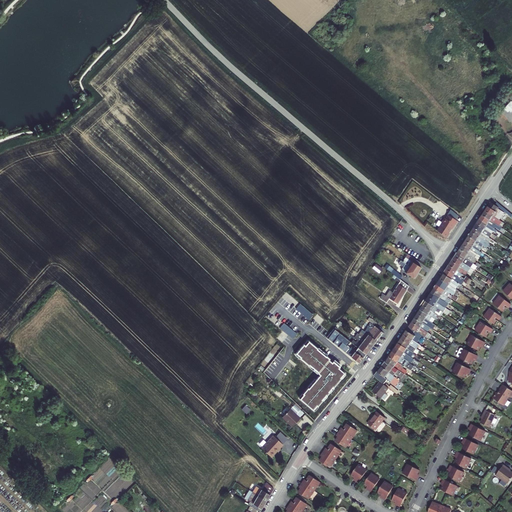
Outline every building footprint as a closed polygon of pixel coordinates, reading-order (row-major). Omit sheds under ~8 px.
[(511,105),(509,103),(499,114),(511,126),(511,105)] [(490,202),(485,210),(499,220),(504,212),(498,208),(499,207),(490,202)] [(503,222),(485,210),(482,214),(497,224),(498,223),(501,225),(503,222)] [(500,226),(497,224),(482,214),(479,219),(494,229),(495,229),(496,228),(500,231),(502,228),(500,226)] [(435,233),(444,239),(447,236),(446,235),(450,230),(451,231),(457,224),(449,217),(446,221),(445,220),(442,224),(435,233)] [(494,229),(479,219),(477,223),(492,233),(494,230),(496,232),(497,230),(495,229),(494,229)] [(489,237),(492,233),(477,223),(474,227),(489,237)] [(489,237),(474,227),(471,231),(489,243),(492,239),(489,237)] [(490,243),(489,243),(471,231),(468,235),(483,245),(484,244),(488,246),(490,243)] [(484,248),(482,247),(483,245),(468,235),(465,240),(480,250),(482,251),(484,248)] [(479,252),(480,250),(465,240),(463,244),(477,254),(479,252)] [(480,256),(477,254),(463,244),(460,249),(477,260),(478,260),(481,256),(480,256)] [(474,264),(477,260),(460,249),(457,253),(473,264),(474,264)] [(405,253),(403,256),(417,265),(419,262),(405,253)] [(471,268),(473,264),(457,253),(454,257),(471,268)] [(410,264),(409,266),(418,272),(421,267),(417,265),(403,256),(401,259),(403,261),(404,260),(410,264)] [(452,261),(468,272),(471,268),(454,257),(452,261)] [(398,264),(403,267),(401,270),(414,278),(418,272),(409,266),(401,260),(398,264)] [(465,276),(468,272),(452,261),(449,265),(465,276)] [(373,268),(379,273),(382,269),(376,264),(373,268)] [(388,265),(386,269),(391,273),(400,279),(402,276),(396,271),(399,268),(396,266),(394,269),(388,265)] [(465,276),(449,265),(446,269),(460,278),(461,279),(462,277),(466,280),(468,278),(465,276)] [(462,283),(459,281),(460,278),(446,269),(444,273),(461,285),(462,283)] [(458,287),(462,289),(464,287),(461,285),(444,273),(440,279),(449,285),(451,282),(458,287)] [(449,285),(440,279),(436,284),(450,293),(454,295),(456,297),(460,292),(456,290),(449,285)] [(386,303),(389,298),(397,304),(409,286),(401,280),(393,292),(390,290),(386,296),(383,294),(379,298),(386,303)] [(511,285),(509,283),(503,290),(511,297),(511,285)] [(447,297),(450,293),(436,284),(434,288),(447,297)] [(452,300),(447,297),(434,288),(431,292),(449,304),(452,300)] [(446,308),(449,304),(431,292),(428,296),(446,308)] [(499,295),(493,302),(503,310),(506,307),(508,308),(510,305),(499,295)] [(445,309),(446,308),(428,296),(426,301),(442,312),(446,314),(448,311),(445,309)] [(441,314),(442,312),(426,301),(423,305),(438,315),(439,313),(441,314)] [(439,316),(438,315),(423,305),(420,309),(436,319),(437,317),(442,321),(443,318),(439,316)] [(489,308),(484,315),(494,323),(497,319),(499,320),(501,317),(489,308)] [(438,321),(436,319),(420,309),(417,313),(433,324),(434,322),(436,323),(438,321)] [(435,325),(433,324),(417,313),(414,318),(430,328),(431,326),(434,327),(435,325)] [(370,332),(368,334),(376,341),(383,332),(373,324),(375,322),(370,317),(367,320),(371,323),(366,329),(370,332)] [(430,328),(414,318),(412,322),(427,332),(430,328)] [(480,321),(475,329),(486,336),(488,332),(490,333),(492,330),(480,321)] [(428,333),(427,332),(412,322),(409,326),(416,331),(427,338),(428,337),(426,335),(428,333)] [(415,332),(416,331),(409,326),(403,334),(420,345),(423,341),(422,340),(417,337),(418,335),(419,334),(415,332)] [(361,331),(359,335),(373,346),(376,341),(368,334),(359,327),(357,329),(359,330),(361,331)] [(455,332),(448,327),(446,330),(453,336),(455,332)] [(352,343),(334,329),(327,337),(359,363),(366,354),(352,343)] [(354,337),(355,339),(369,350),(373,346),(359,335),(357,333),(354,337)] [(417,349),(420,345),(403,334),(401,338),(416,349),(417,349)] [(472,335),(467,343),(478,349),(481,345),(482,346),(484,343),(472,335)] [(414,353),(416,349),(401,338),(398,343),(414,353)] [(355,339),(352,343),(366,354),(369,350),(355,339)] [(320,375),(300,398),(314,410),(345,374),(339,369),(341,367),(333,360),(332,362),(329,360),(330,359),(309,341),(305,346),(304,344),(295,354),(320,375)] [(411,357),(414,353),(398,343),(395,347),(411,357)] [(408,361),(411,357),(395,347),(392,351),(408,361)] [(456,356),(471,363),(473,359),(475,360),(477,356),(461,348),(460,349),(456,356)] [(407,364),(408,361),(392,351),(389,356),(402,365),(412,371),(415,366),(409,362),(408,364),(407,364)] [(401,367),(402,365),(389,356),(386,362),(402,373),(404,370),(404,369),(401,367)] [(407,375),(402,373),(386,362),(382,366),(394,376),(396,374),(401,379),(400,380),(400,381),(403,383),(408,376),(407,375)] [(457,363),(453,371),(465,377),(467,372),(469,373),(470,370),(457,363)] [(394,376),(382,366),(374,376),(380,381),(382,379),(386,382),(388,380),(396,386),(400,381),(400,380),(394,376)] [(381,398),(388,388),(381,382),(373,392),(381,398)] [(496,393),(493,399),(503,406),(503,405),(505,405),(507,401),(507,400),(509,397),(511,398),(511,396),(511,391),(503,385),(499,391),(499,392),(498,394),(496,393)] [(245,405),(241,409),(246,413),(250,409),(245,405)] [(290,408),(282,417),(292,427),(300,418),(290,408)] [(484,410),(482,414),(483,414),(479,423),(488,427),(494,415),(484,410)] [(367,424),(376,430),(383,421),(385,418),(377,412),(372,417),(367,424)] [(346,448),(358,431),(347,424),(344,428),(346,429),(345,430),(342,428),(338,434),(339,435),(336,441),(346,448)] [(485,432),(472,425),(470,429),(472,430),(469,435),(481,441),(485,432)] [(271,457),(282,445),(273,436),(261,448),(271,457)] [(86,442),(96,451),(99,448),(90,438),(86,442)] [(478,445),(465,439),(463,442),(465,443),(462,449),(474,455),(478,445)] [(320,461),(330,468),(342,451),(331,444),(329,448),(330,449),(329,450),(326,448),(322,454),(323,455),(320,461)] [(471,459),(458,452),(456,456),(458,457),(455,462),(467,468),(471,459)] [(420,470),(408,464),(403,473),(417,480),(419,476),(417,475),(420,470)] [(367,470),(359,465),(351,475),(357,479),(355,480),(359,483),(367,470)] [(495,477),(507,486),(511,479),(511,471),(509,469),(509,468),(505,465),(503,467),(495,477)] [(451,470),(448,476),(460,482),(464,473),(451,466),(449,469),(451,470)] [(502,467),(494,477),(495,477),(503,467),(502,467)] [(372,473),(364,484),(369,487),(368,489),(372,491),(380,479),(372,473)] [(298,492),(309,499),(320,482),(310,475),(307,479),(308,480),(308,481),(305,479),(300,486),(302,487),(298,492)] [(457,486),(444,479),(442,483),(444,484),(441,490),(453,495),(457,486)] [(394,486),(385,481),(378,492),(383,496),(382,497),(386,499),(394,486)] [(253,492),(266,501),(274,489),(267,482),(262,490),(256,486),(253,492)] [(398,488),(392,500),(398,503),(397,504),(401,506),(408,493),(398,488)] [(248,505),(259,511),(266,501),(253,492),(249,490),(244,499),(250,502),(248,504),(248,505)] [(286,511),(301,511),(307,504),(297,497),(294,501),(295,502),(295,503),(292,501),(287,508),(289,509),(286,511)] [(450,511),(452,509),(433,501),(428,511),(450,511)]
